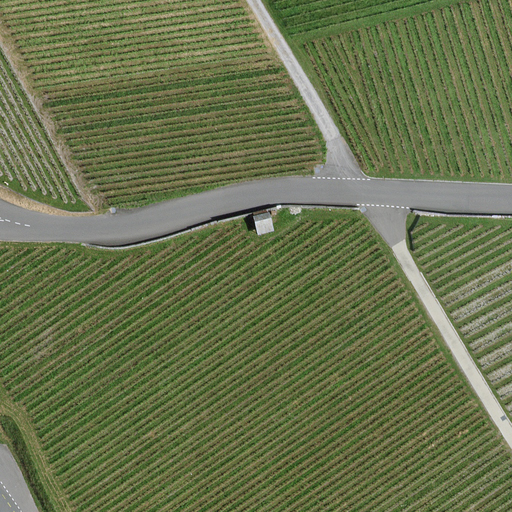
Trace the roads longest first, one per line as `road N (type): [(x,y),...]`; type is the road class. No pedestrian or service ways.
road 1 (unclassified): [(511,198),(295,191),(110,228),(0,224)]
road 2 (track): [(252,0),(511,433)]
